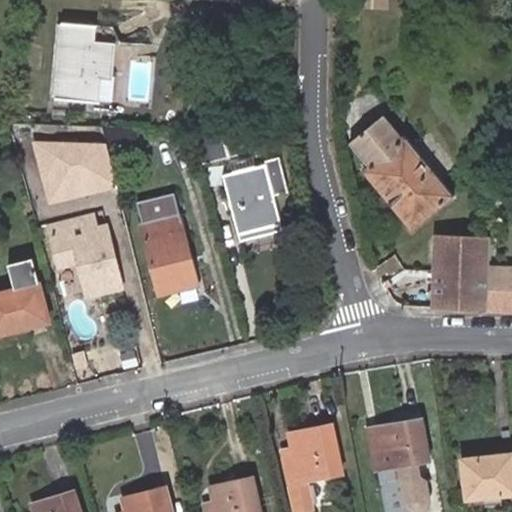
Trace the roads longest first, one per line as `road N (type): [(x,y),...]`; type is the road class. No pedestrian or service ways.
road 1 (residential): [(0,432),(367,337)]
road 2 (residential): [(315,0),(313,140),(367,337)]
road 3 (residential): [(367,337),(511,331)]
